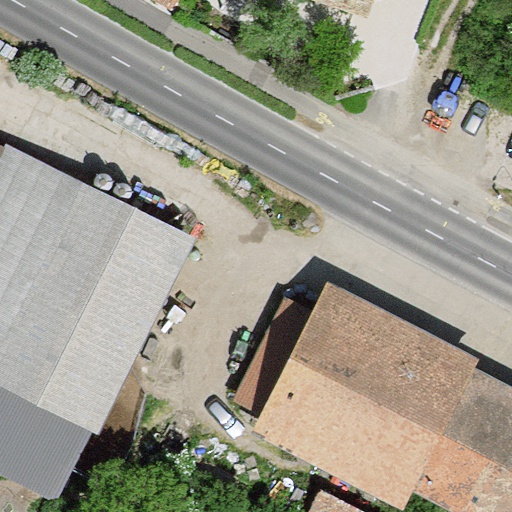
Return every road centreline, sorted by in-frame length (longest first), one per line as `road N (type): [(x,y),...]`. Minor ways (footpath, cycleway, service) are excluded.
road 1 (secondary): [(511,274),(15,0)]
road 2 (track): [(395,152),(464,0)]
